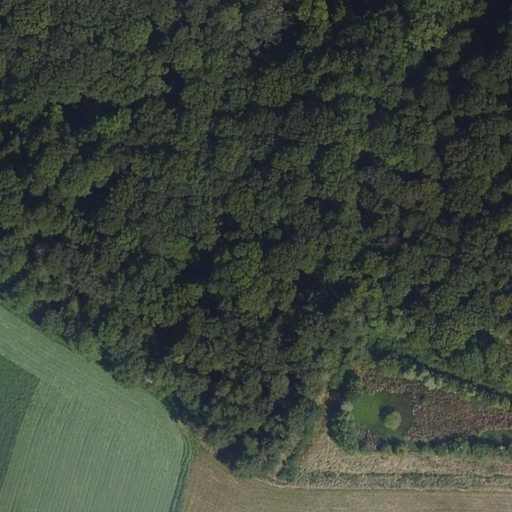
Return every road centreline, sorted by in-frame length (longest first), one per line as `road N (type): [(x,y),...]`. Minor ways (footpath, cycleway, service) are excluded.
road 1 (track): [(0,190),(294,275),(394,281),(511,339)]
road 2 (track): [(511,193),(396,166),(263,181),(215,168),(189,146),(122,0)]
road 3 (track): [(502,0),(449,28),(396,18),(361,0)]
